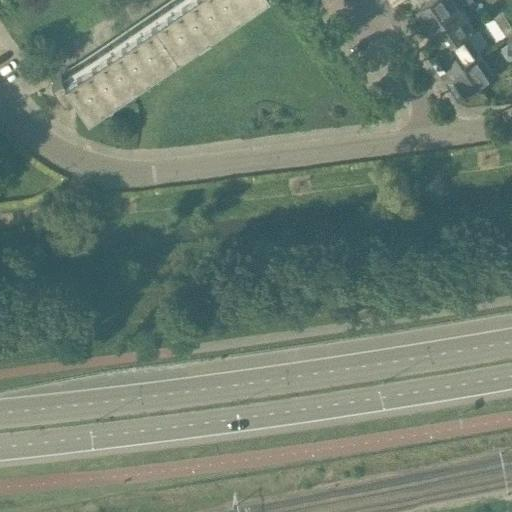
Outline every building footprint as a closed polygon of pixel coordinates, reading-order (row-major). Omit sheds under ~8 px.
[(173,0),(68,73),(65,69),(50,80),(62,98),(64,97),(66,99),(73,100),(76,98),(86,111),(246,0),(173,0)] [(426,0),(417,6),(431,27),(461,7),(470,0),(426,0)] [(474,26),(461,7),(431,27),(444,46),(467,31),(474,26)] [(493,14),(506,34),(511,29),(511,24),(501,8),(493,14)] [(481,51),(467,31),(444,46),(438,51),(452,71),(481,51)] [(495,72),(481,51),(452,71),(466,92),(495,72)]
